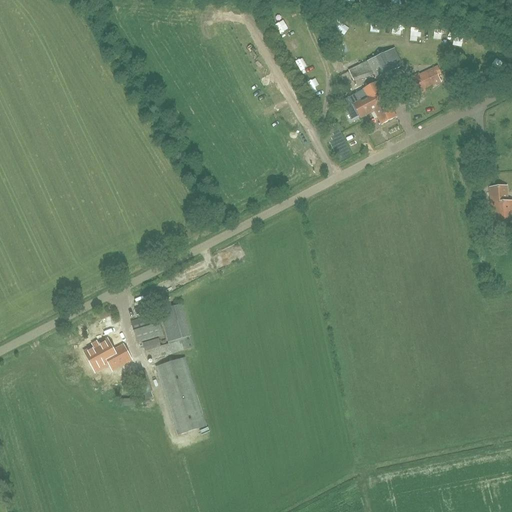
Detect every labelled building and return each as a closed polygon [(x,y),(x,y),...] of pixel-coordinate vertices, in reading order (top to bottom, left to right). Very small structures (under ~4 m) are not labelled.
[(412,37),(422,37),(422,27),(412,27),(412,37)] [(376,79),(403,66),(395,49),(349,71),(354,81),(375,75),(376,79)] [(460,65),(442,74),(448,86),(466,77),(460,65)] [(426,90),(441,83),(435,69),(420,75),(419,73),(403,81),(411,98),(427,91),(426,90)] [(379,82),(367,87),(371,95),(370,95),(375,105),(372,106),(375,111),(382,125),(396,118),(388,104),(390,103),(379,82)] [(371,95),(367,87),(362,90),(366,98),(353,104),(360,118),(375,111),(372,106),(375,105),(370,95),(371,95)] [(511,201),(508,202),(506,186),(490,188),(492,205),(491,205),(493,224),(511,222),(511,201)] [(169,345),(160,347),(158,340),(142,345),(147,361),(172,354),(193,348),(190,337),(181,305),(159,311),(169,345)] [(137,343),(163,336),(157,315),(131,323),(137,343)] [(104,368),(104,367),(108,364),(112,371),(131,360),(123,346),(114,352),(107,340),(99,345),(93,348),(84,353),(95,373),(104,368)] [(206,432),(186,364),(158,372),(178,441),(206,432)] [(152,392),(145,372),(135,375),(142,395),(152,392)]
